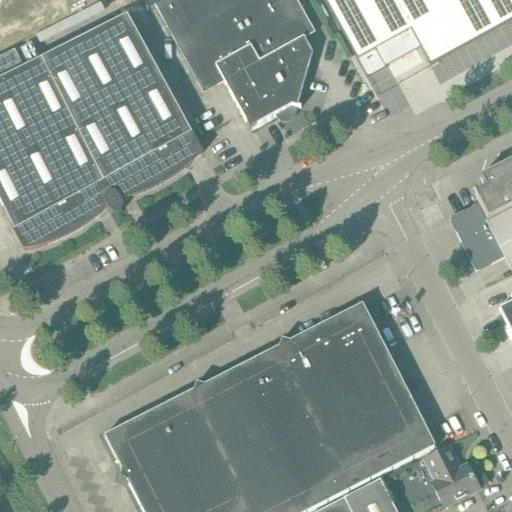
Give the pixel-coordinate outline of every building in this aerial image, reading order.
[(308,23),(295,0),(140,0),(148,13),(155,10),(194,81),(215,69),(250,130),(276,116),(273,111),(283,105),(300,110),(301,109),(297,108),(312,56),(304,41),(297,29),(308,23)] [(511,0),(322,0),(357,62),(367,79),(386,69),(421,49),(430,66),(511,19),(511,0)] [(127,17),(40,61),(119,215),(121,214),(123,209),(122,204),(121,202),(139,196),(157,189),(173,179),(189,167),(202,154),(189,129),(188,129),(127,17)] [(308,23),(297,29),(304,41),(314,35),(308,23)] [(10,229),(23,252),(42,248),(60,241),(77,233),(93,222),(107,209),(108,212),(112,215),(117,216),(119,215),(40,61),(23,69),(14,51),(0,58),(0,206),(11,228),(10,229)] [(504,259),(511,275),(511,162),(480,179),(485,190),(473,196),(479,206),(449,221),(476,274),(504,259)] [(511,300),(511,303),(499,310),(511,336),(511,297),(511,298),(511,300)] [(140,511),(313,511),(347,495),(434,450),(435,448),(420,419),(411,402),(395,371),(387,355),(363,307),(361,306),(288,343),(281,341),(279,348),(273,351),(203,387),(196,385),(194,392),(184,397),(104,437),(104,440),(121,474),(119,480),(125,481),(140,511)] [(479,492),(466,467),(459,470),(448,449),(423,462),(434,483),(431,485),(444,510),(479,492)] [(395,511),(380,482),(321,511),(395,511)]
